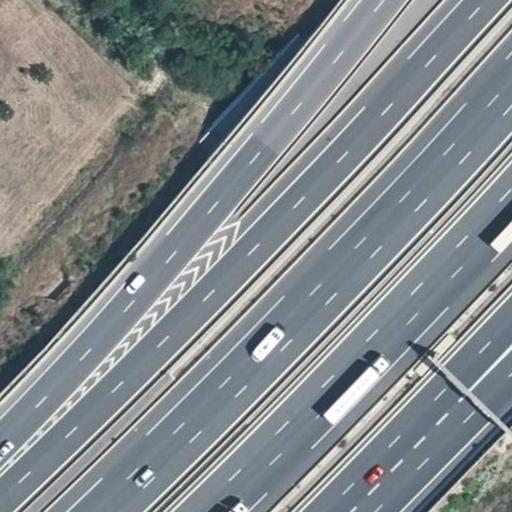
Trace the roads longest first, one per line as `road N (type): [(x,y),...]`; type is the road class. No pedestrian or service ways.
road 1 (motorway): [(487,0),(0,498)]
road 2 (motorway): [(383,0),(167,260),(0,442)]
road 3 (motorway): [(511,93),(105,511)]
road 4 (motorway): [(210,511),(511,200)]
road 5 (motorway): [(351,511),(460,400)]
